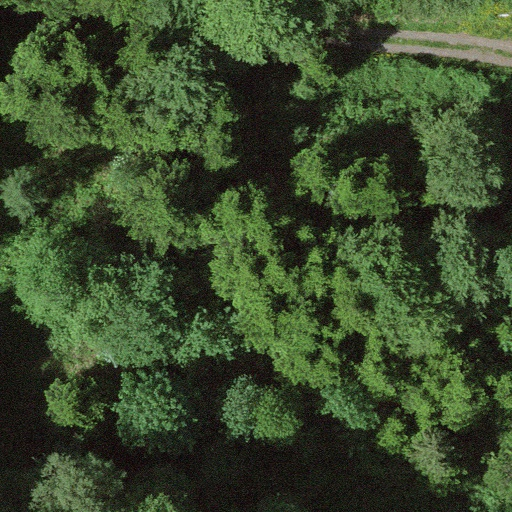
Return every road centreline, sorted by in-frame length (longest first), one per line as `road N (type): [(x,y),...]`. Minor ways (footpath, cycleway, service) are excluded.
road 1 (track): [(0,400),(511,498)]
road 2 (track): [(0,2),(140,22),(511,53)]
